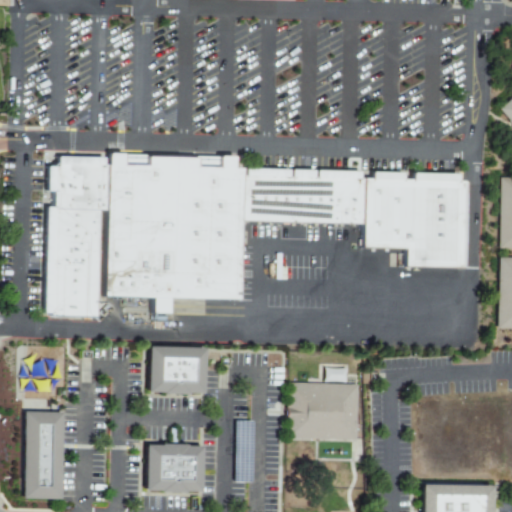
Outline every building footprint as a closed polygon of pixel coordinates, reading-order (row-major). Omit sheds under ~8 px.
[(511,129),(504,122),(505,121),(495,110),(511,94),(511,129)] [(102,165),(104,165),(104,154),(164,155),(230,157),(230,168),(237,169),(236,222),(234,300),(163,299),(163,306),(163,314),(147,314),(147,298),(99,297),(101,212),(102,165)] [(101,212),(94,212),(92,318),(46,317),(46,314),(39,314),(42,207),(49,208),(49,192),(42,191),(42,167),(53,167),(53,157),(99,158),(99,165),(102,165),(101,212)] [(237,169),(453,174),(452,181),(460,182),(458,269),(399,268),(399,252),(357,251),(358,225),(236,222),(237,169)] [(511,248),(493,248),(494,178),(511,178),(511,248)] [(511,328),(491,328),(492,258),(511,258),(511,328)] [(144,348),(199,350),(198,394),(142,392),(144,348)] [(339,381),(339,370),(321,370),(321,382),(339,381)] [(354,442),(355,385),(283,384),(282,440),(354,442)] [(18,410),(55,411),(56,500),(17,497),(18,410)] [(140,444),(196,446),(194,492),(138,490),(140,444)] [(415,511),(486,511),(487,486),(416,485),(415,511)]
